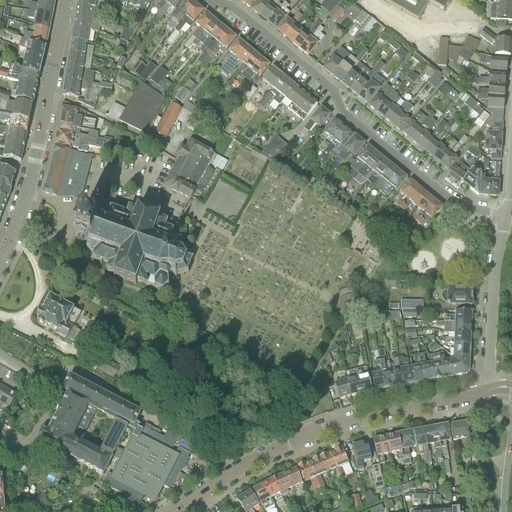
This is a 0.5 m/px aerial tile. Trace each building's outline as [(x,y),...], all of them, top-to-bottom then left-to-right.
[(30,3),(27,19),(35,20),(34,21),(33,28),(34,29),(39,30),(49,32),(55,3),(40,0),(38,0),(38,5),(30,3)] [(77,0),(75,19),(84,20),(84,17),(92,19),(95,9),(114,15),(117,13),(118,10),(81,0),(77,0)] [(81,0),(118,10),(126,11),(144,16),(151,3),(143,0),(142,0),(143,1),(142,3),(130,0),(81,0)] [(159,0),(160,1),(154,9),(158,12),(168,0),(159,0)] [(168,0),(158,12),(163,16),(170,8),(174,12),(183,0),(168,0)] [(179,13),(167,26),(174,31),(178,26),(195,5),(188,0),(186,0),(181,7),(177,11),(178,12),(179,13)] [(245,0),(242,3),(250,10),(257,2),(258,0),(245,0)] [(260,0),(252,11),(260,18),(274,0),(267,0),(266,2),(263,0),(260,0)] [(274,0),(260,18),(268,24),(282,7),(278,3),(281,0),(280,0),(274,0)] [(320,8),(322,9),(329,15),(335,7),(327,0),(320,8)] [(387,0),(365,0),(410,35),(437,43),(441,29),(416,22),(387,0)] [(428,0),(446,11),(452,0),(428,0)] [(282,7),(268,24),(275,30),(281,22),(284,19),(285,18),(289,13),(286,10),(289,6),(285,3),(282,7)] [(491,11),(490,21),(495,21),(502,21),(506,22),(511,21),(511,7),(497,7),(491,4),(491,6),(491,11)] [(178,26),(174,31),(178,34),(180,31),(185,25),(189,28),(203,12),(195,5),(178,26)] [(329,15),(328,17),(336,23),(344,13),(336,6),(335,7),(329,14),(329,15)] [(325,20),(329,15),(322,9),(318,14),(325,20)] [(158,12),(155,17),(159,21),(163,16),(158,12)] [(188,50),(192,44),(213,20),(204,13),(195,25),(198,28),(183,47),(187,51),(188,50)] [(284,38),(292,44),(302,32),(299,29),(310,17),(305,13),(302,17),(284,38)] [(362,13),(355,21),(360,25),(367,17),(362,13)] [(277,31),(284,38),(302,17),(298,14),(291,23),(287,19),(277,31)] [(75,19),(73,27),(89,30),(90,30),(99,32),(101,21),(92,19),(84,17),(84,20),(75,19)] [(360,25),(359,26),(369,34),(374,28),(376,25),(367,17),(360,25)] [(200,44),(203,47),(220,26),(213,20),(192,44),(196,48),(200,44)] [(292,44),(300,50),(319,27),(320,25),(317,22),(307,35),(302,32),(292,44)] [(126,29),(132,32),(136,27),(129,23),(126,29)] [(189,28),(185,25),(180,31),(184,34),(189,28)] [(376,25),(374,28),(381,34),(384,30),(376,25)] [(203,54),(198,61),(202,65),(203,63),(208,56),(228,33),(220,26),(203,47),(200,51),(203,54)] [(73,27),(71,40),(87,43),(90,30),(89,30),(73,27)] [(319,27),(300,50),(307,57),(323,38),(320,35),(323,31),(319,27)] [(25,33),(24,40),(29,42),(28,44),(31,44),(31,45),(46,48),(49,32),(39,30),(34,29),(33,34),(25,33)] [(124,29),(120,41),(126,43),(127,43),(132,32),(124,29)] [(494,56),(500,56),(510,57),(511,41),(495,40),(484,31),(479,36),(491,46),(495,47),(494,56)] [(235,39),(228,33),(208,56),(212,60),(219,52),(223,55),(235,39)] [(383,34),(379,39),(388,46),(392,41),(383,34)] [(21,48),(27,50),(44,54),(46,48),(31,45),(31,44),(28,44),(29,42),(24,40),(22,39),(19,48),(21,48)] [(71,40),(69,54),(85,57),(86,48),(87,43),(71,40)] [(120,41),(118,48),(123,50),(126,43),(120,41)] [(223,67),(219,72),(223,75),(226,70),(229,68),(245,47),(237,41),(231,48),(228,53),(232,56),(225,64),(223,67)] [(392,41),(388,46),(396,52),(400,47),(392,41)] [(192,53),(196,48),(192,44),(188,50),(192,53)] [(226,70),(223,75),(227,78),(233,71),(240,63),(243,66),(253,53),(245,47),(229,68),(226,70)] [(21,48),(19,53),(26,55),(22,71),(40,75),(44,54),(27,50),(21,48)] [(323,70),(333,78),(350,57),(340,49),(323,70)] [(333,78),(342,85),(359,64),(368,53),(364,49),(355,60),(351,57),(350,57),(333,78)] [(397,53),(396,54),(403,60),(407,54),(400,49),(397,53)] [(464,49),(459,57),(460,58),(464,60),(467,62),(471,53),(464,49)] [(240,77),(244,80),(261,60),(253,53),(243,66),(247,69),(240,77)] [(69,54),(67,68),(83,71),(85,57),(69,54)] [(415,55),(412,59),(417,63),(420,59),(415,55)] [(490,65),(489,71),(506,73),(507,60),(490,58),(480,56),(479,64),(490,65)] [(459,57),(455,65),(460,68),(464,60),(460,58),(459,57)] [(116,67),(115,68),(122,71),(127,61),(120,58),(116,67)] [(420,59),(417,63),(423,68),(426,64),(420,59)] [(261,60),(244,80),(248,84),(255,75),(259,78),(269,66),(261,60)] [(131,73),(138,79),(147,67),(140,62),(131,73)] [(368,71),(350,92),(359,99),(376,77),(375,77),(384,66),(380,63),(371,73),(368,71)] [(342,85),(350,92),(368,71),(359,64),(342,85)] [(0,71),(0,74),(5,76),(7,76),(6,80),(18,82),(37,86),(39,76),(40,75),(22,71),(21,71),(19,68),(15,67),(10,65),(10,66),(8,73),(0,71)] [(67,68),(65,81),(80,84),(80,82),(81,83),(87,84),(91,84),(92,72),(89,72),(83,71),(67,68)] [(427,68),(423,73),(431,79),(434,76),(435,75),(427,68)] [(272,69),(262,81),(273,90),(283,78),(272,69)] [(446,69),(441,76),(445,79),(450,72),(446,69)] [(144,71),(138,79),(144,84),(150,76),(149,76),(144,72),(144,71)] [(120,74),(115,83),(132,92),(137,83),(120,74)] [(489,86),(505,87),(506,75),(489,74),(489,79),(478,78),(478,79),(477,85),(489,86)] [(431,79),(431,80),(438,86),(442,82),(435,77),(434,76),(431,79)] [(376,77),(359,99),(367,106),(373,98),(378,93),(385,84),(377,77),(376,77)] [(278,106),(284,99),(294,87),(283,78),(273,90),(270,94),(275,98),(272,101),(278,106)] [(157,87),(154,90),(162,96),(171,85),(164,79),(158,87),(157,87)] [(65,81),(62,96),(64,96),(72,98),(78,99),(79,91),(85,92),(86,90),(87,84),(81,83),(80,82),(80,84),(65,81)] [(369,107),(376,113),(394,93),(400,85),(396,81),(390,89),(386,86),(369,107)] [(14,86),(13,93),(16,94),(15,99),(24,101),(33,103),(37,86),(18,82),(17,87),(14,86)] [(141,83),(133,96),(134,97),(158,111),(160,112),(166,100),(141,83)] [(98,92),(98,94),(111,96),(112,86),(100,84),(98,92)] [(175,98),(183,105),(197,87),(193,84),(188,91),(184,87),(175,98)] [(443,84),(439,90),(445,95),(450,89),(443,84)] [(287,109),(292,113),(306,96),(294,86),(294,87),(284,99),(291,105),(287,109)] [(477,90),(477,95),(504,97),(505,87),(489,86),(488,91),(477,90)] [(85,92),(84,101),(97,103),(98,94),(98,92),(86,90),(85,92)] [(0,101),(7,103),(7,102),(8,102),(10,96),(0,92),(0,101)] [(462,92),(457,99),(464,105),(469,99),(462,92)] [(258,105),(260,106),(269,95),(268,93),(258,105)] [(376,113),(384,120),(394,107),(400,100),(397,97),(398,96),(394,93),(376,113)] [(269,95),(260,106),(264,109),(273,98),(269,95)] [(493,116),(492,117),(503,120),(504,97),(477,95),(477,101),(487,101),(487,109),(485,111),(493,116)] [(125,111),(119,122),(146,135),(160,112),(158,111),(134,97),(133,96),(125,111)] [(306,96),(292,113),(303,122),(318,105),(306,96)] [(464,105),(461,109),(468,115),(470,114),(472,111),(476,106),(477,105),(469,99),(464,105)] [(7,103),(5,112),(12,113),(11,118),(30,122),(33,105),(23,103),(15,101),(14,103),(8,102),(7,102),(7,103)] [(63,102),(60,120),(82,124),(78,130),(88,132),(93,133),(92,139),(97,140),(97,139),(98,134),(94,133),(96,121),(85,119),(85,117),(85,114),(72,107),(63,102)] [(384,120),(392,126),(409,105),(405,102),(398,110),(394,107),(384,120)] [(178,117),(191,124),(195,117),(170,103),(158,125),(154,133),(166,139),(175,122),(178,117)] [(183,108),(192,114),(195,109),(187,103),(183,108)] [(108,117),(119,122),(125,111),(113,105),(108,117)] [(409,105),(392,126),(400,133),(410,120),(406,117),(413,108),(409,105)] [(473,112),(470,116),(475,120),(478,116),(479,117),(483,112),(476,106),(472,111),(473,112)] [(203,118),(202,119),(209,124),(218,113),(211,107),(207,113),(205,115),(203,118)] [(310,121),(303,129),(308,134),(315,126),(320,130),(324,124),(330,117),(322,110),(321,109),(320,108),(310,121)] [(198,109),(196,112),(203,118),(205,115),(198,109)] [(209,124),(217,129),(225,118),(218,113),(209,124)] [(408,126),(402,134),(409,140),(426,119),(422,116),(419,113),(412,121),(408,126)] [(479,120),(484,125),(490,117),(484,113),(479,120)] [(426,119),(409,140),(417,147),(427,134),(436,123),(431,120),(434,116),(431,114),(426,119)] [(0,115),(0,120),(10,122),(9,129),(5,128),(27,133),(30,122),(11,118),(0,115)] [(191,124),(178,117),(175,122),(188,129),(191,124)] [(488,128),(487,143),(501,144),(503,120),(492,117),(488,123),(493,125),(493,128),(488,128)] [(60,120),(58,131),(74,134),(74,135),(75,130),(78,131),(78,130),(82,124),(60,120)] [(442,132),(425,153),(433,159),(443,147),(439,144),(456,123),(452,120),(447,126),(446,127),(442,132)] [(329,138),(319,150),(323,153),(333,142),(344,128),(335,121),(329,129),(324,134),(329,138)] [(427,134),(417,147),(425,153),(442,132),(446,127),(447,126),(442,122),(437,128),(438,129),(431,137),(427,134)] [(5,128),(5,129),(3,137),(7,138),(3,158),(21,162),(27,133),(5,128)] [(323,153),(318,159),(323,163),(329,155),(335,160),(340,153),(339,152),(342,149),(343,149),(347,144),(353,136),(344,128),(333,142),(323,153)] [(58,131),(55,145),(65,147),(72,148),(72,150),(87,153),(88,147),(110,152),(112,142),(97,140),(92,139),(87,138),(74,135),(74,134),(58,131)] [(261,155),(273,163),(287,146),(276,136),(261,155)] [(355,137),(349,145),(344,150),(340,153),(335,160),(328,168),(334,173),(349,154),(354,158),(365,145),(355,137)] [(458,145),(440,166),(448,172),(455,165),(459,160),(455,156),(461,148),(468,140),(464,137),(458,145)] [(164,187),(189,201),(195,191),(194,191),(198,185),(207,168),(209,165),(214,156),(212,154),(189,141),(185,149),(181,147),(176,156),(180,158),(164,187)] [(433,159),(440,166),(458,145),(453,141),(446,150),(443,147),(433,159)] [(501,144),(487,143),(486,158),(491,158),(491,161),(500,161),(501,144)] [(357,160),(341,179),(348,185),(353,180),(354,181),(359,176),(357,175),(375,154),(367,147),(361,155),(357,160)] [(470,147),(466,152),(467,152),(476,160),(481,153),(478,152),(470,147)] [(55,148),(43,194),(58,198),(82,198),(92,157),(55,148)] [(450,174),(445,181),(458,190),(462,183),(467,177),(466,177),(475,167),(473,165),(474,164),(474,163),(476,160),(467,152),(454,168),(450,174)] [(359,176),(354,181),(361,186),(365,181),(372,172),(374,173),(384,161),(382,160),(375,154),(357,175),(359,176)] [(228,163),(214,156),(209,165),(222,172),(228,163)] [(478,196),(488,197),(489,181),(484,181),(485,171),(488,171),(488,163),(488,162),(484,159),(484,166),(483,166),(483,170),(480,173),(481,173),(480,174),(478,196)] [(288,161),(282,168),(288,172),(293,165),(288,161)] [(370,184),(366,189),(371,193),(375,188),(392,168),(384,161),(374,173),(367,182),(370,184)] [(489,181),(488,197),(498,198),(499,182),(500,164),(496,163),(495,171),(494,181),(489,181)] [(0,181),(11,186),(15,173),(0,167),(0,181)] [(462,183),(478,196),(480,174),(481,173),(480,173),(476,170),(477,168),(475,167),(466,177),(467,177),(462,183)] [(207,168),(198,185),(204,189),(214,172),(207,168)] [(375,188),(383,194),(399,174),(392,168),(375,188)] [(306,174),(302,179),(307,183),(311,178),(306,174)] [(389,187),(383,194),(386,197),(393,189),(397,192),(401,188),(407,180),(399,174),(389,187)] [(0,196),(7,200),(11,186),(0,181),(0,196)] [(396,205),(401,210),(418,189),(410,182),(399,194),(403,197),(396,205)] [(204,189),(198,185),(194,191),(201,195),(204,189)] [(411,204),(416,208),(426,196),(418,189),(401,210),(405,213),(411,204)] [(343,194),(338,201),(345,206),(350,199),(343,194)] [(413,220),(418,224),(435,203),(426,196),(416,208),(420,211),(413,220)] [(353,198),(349,204),(356,210),(361,204),(353,198)] [(435,203),(418,224),(422,227),(429,219),(433,222),(443,209),(435,203)] [(162,291),(162,292),(163,292),(163,291),(167,286),(169,287),(169,286),(168,285),(167,278),(171,274),(175,275),(175,277),(176,277),(176,275),(186,272),(187,274),(188,273),(187,272),(191,259),(193,259),(193,258),(191,258),(188,254),(193,251),(190,247),(186,250),(185,250),(186,248),(185,248),(184,249),(181,247),(180,241),(185,237),(186,237),(187,236),(185,236),(185,229),(186,228),(185,228),(184,228),(178,226),(177,225),(176,225),(160,220),(160,217),(160,216),(159,215),(159,216),(150,213),(150,212),(149,211),(148,213),(139,210),(140,208),(138,208),(137,211),(128,208),(126,214),(121,212),(122,210),(121,210),(122,209),(120,208),(120,210),(119,209),(118,211),(110,209),(108,215),(100,212),(98,218),(96,216),(95,217),(93,214),(89,212),(86,214),(85,217),(81,215),(74,236),(78,237),(77,240),(78,243),(82,245),(85,243),(86,245),(88,244),(86,250),(94,253),(92,259),(100,262),(100,264),(100,265),(99,266),(101,267),(101,265),(102,265),(103,263),(108,265),(106,271),(114,274),(113,278),(114,278),(115,277),(124,280),(123,282),(125,282),(125,281),(134,284),(134,285),(135,286),(137,282),(144,285),(145,286),(147,286),(154,288),(153,289),(154,290),(155,289),(162,291)] [(370,214),(366,219),(373,223),(376,219),(370,214)] [(448,303),(448,306),(472,306),(472,300),(471,300),(471,296),(472,296),(472,289),(448,289),(448,291),(447,291),(446,291),(444,292),(444,293),(443,293),(443,294),(442,295),(442,296),(442,297),(442,298),(442,299),(442,300),(443,301),(444,302),(445,303),(446,303),(447,303),(448,303)] [(54,334),(63,339),(66,341),(67,340),(73,343),(74,343),(80,333),(72,329),(80,314),(50,298),(42,313),(39,314),(36,319),(37,324),(44,328),(46,327),(56,332),(54,334)] [(401,311),(423,311),(423,303),(401,302),(401,311)] [(354,311),(348,321),(352,323),(358,313),(354,311)] [(444,317),(444,323),(471,324),(472,313),(462,312),(455,312),(454,317),(444,317)] [(392,322),(390,313),(381,314),(382,324),(392,322)] [(399,313),(390,313),(392,322),(401,321),(399,313)] [(436,323),(436,328),(444,329),(444,334),(449,334),(471,335),(471,324),(444,323),(439,323),(436,323)] [(415,330),(405,331),(406,339),(416,339),(415,330)] [(449,339),(441,339),(441,342),(444,344),(445,345),(447,345),(448,345),(471,346),(471,340),(471,335),(449,334),(449,339)] [(334,343),(329,352),(330,354),(337,352),(335,343),(334,343)] [(444,344),(443,347),(446,349),(447,349),(450,351),(453,351),(453,356),(453,358),(454,358),(470,359),(471,346),(448,345),(447,345),(445,345),(444,344)] [(436,345),(432,348),(433,354),(441,349),(436,345)] [(80,358),(75,365),(90,373),(98,357),(92,354),(92,353),(84,349),(79,357),(80,358)] [(382,350),(377,351),(384,389),(393,388),(390,369),(385,370),(384,362),(386,362),(384,350),(382,350)] [(384,389),(377,351),(372,352),(375,365),(370,366),(373,381),(374,391),(384,389)] [(443,353),(437,354),(438,355),(442,379),(467,374),(470,371),(470,359),(454,358),(453,358),(453,360),(444,361),(443,353)] [(424,354),(418,355),(423,382),(433,381),(430,364),(425,365),(424,354)] [(428,356),(430,364),(433,381),(442,379),(438,355),(437,354),(428,356)] [(416,367),(411,367),(414,384),(423,382),(418,355),(414,356),(416,367)] [(403,358),(398,359),(403,386),(414,384),(411,367),(409,368),(408,359),(403,360),(403,358)] [(394,364),(389,365),(390,369),(393,388),(403,386),(398,359),(393,360),(394,364)] [(361,369),(355,370),(355,371),(361,395),(372,392),(370,382),(368,375),(366,368),(361,369)] [(344,373),(343,373),(346,382),(350,397),(361,395),(355,370),(350,372),(344,373)] [(346,382),(343,373),(337,375),(340,382),(334,384),(339,401),(350,397),(346,382)] [(137,429),(139,426),(135,424),(140,414),(87,387),(89,382),(85,380),(83,384),(69,377),(63,391),(68,393),(48,432),(43,429),(36,442),(103,477),(111,460),(112,458),(122,463),(127,454),(117,449),(127,428),(134,432),(132,438),(141,443),(162,454),(166,456),(168,452),(170,453),(179,435),(169,428),(164,439),(143,429),(142,431),(137,429)] [(6,389),(0,398),(0,412),(4,406),(9,409),(17,395),(6,389)] [(453,441),(461,440),(462,450),(471,449),(466,423),(451,426),(453,441)] [(442,427),(437,428),(442,454),(443,462),(447,461),(449,461),(446,444),(452,443),(448,426),(447,426),(446,426),(443,426),(442,427)] [(428,430),(425,431),(429,453),(430,452),(429,447),(434,446),(436,455),(442,454),(437,428),(433,429),(431,428),(429,429),(428,430)] [(415,432),(413,433),(416,449),(417,456),(423,455),(425,465),(431,464),(429,453),(425,431),(419,432),(418,431),(415,431),(415,432)] [(413,433),(398,435),(404,466),(411,465),(408,451),(416,449),(413,433)] [(388,437),(386,438),(389,455),(396,454),(398,467),(404,466),(398,435),(393,436),(392,436),(389,437),(388,437)] [(373,441),(379,465),(385,464),(383,457),(389,455),(386,438),(384,438),(383,438),(379,439),(378,440),(373,441)] [(352,446),(354,456),(358,472),(364,470),(362,463),(371,461),(368,448),(364,449),(363,443),(352,446)] [(341,448),(330,453),(341,479),(346,477),(345,476),(341,468),(348,465),(345,458),(341,448)] [(159,485),(164,488),(170,491),(174,485),(179,474),(189,454),(178,449),(159,485)] [(330,453),(319,458),(326,474),(332,471),(337,481),(341,479),(330,453)] [(319,458),(309,463),(315,479),(319,489),(324,487),(320,476),(326,474),(319,458)] [(45,467),(63,476),(66,469),(49,460),(45,467)] [(309,463),(297,468),(301,477),(304,484),(310,481),(314,491),(319,489),(315,479),(309,463)] [(384,488),(379,465),(371,467),(375,482),(373,482),(375,490),(384,488)] [(290,471),(285,473),(292,489),(297,487),(299,490),(304,488),(296,470),(291,472),(290,471)] [(274,479),(273,480),(282,498),(285,496),(288,495),(287,492),(292,489),(285,473),(280,475),(279,477),(274,479)] [(108,474),(102,485),(139,504),(142,498),(145,493),(112,476),(108,474)] [(179,474),(174,485),(178,487),(183,476),(179,474)] [(467,478),(459,479),(461,493),(469,491),(467,478)] [(267,482),(262,484),(270,500),(276,497),(277,500),(282,498),(273,480),(268,482),(267,482)] [(414,483),(407,484),(407,485),(409,491),(416,490),(414,483)] [(270,500),(262,484),(257,487),(256,488),(252,491),(262,508),(264,511),(274,506),(270,500)] [(407,485),(395,488),(397,496),(409,491),(407,485)] [(237,500),(244,511),(252,511),(252,510),(258,506),(255,501),(250,492),(237,500)] [(370,494),(364,495),(367,508),(378,503),(377,497),(371,499),(370,494)] [(358,496),(349,499),(353,511),(362,508),(358,496)]
